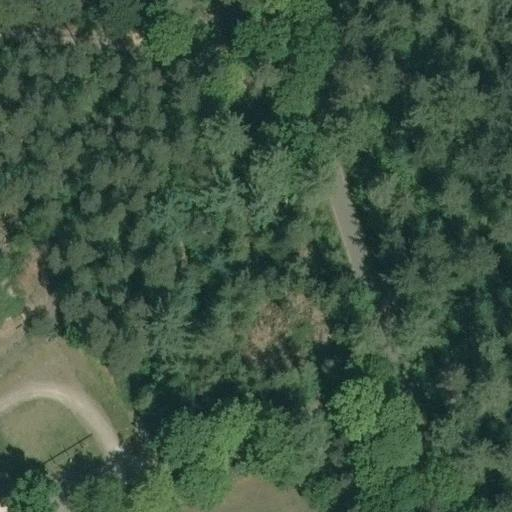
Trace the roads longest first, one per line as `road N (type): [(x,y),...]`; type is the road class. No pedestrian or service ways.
road 1 (unclassified): [(440,511),(278,0)]
road 2 (track): [(301,74),(0,38)]
road 3 (track): [(511,100),(304,83)]
